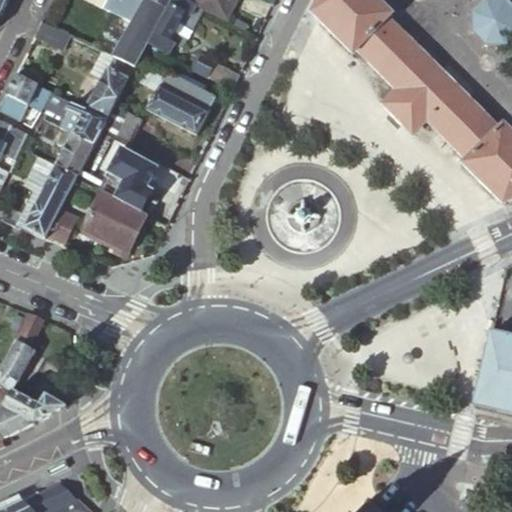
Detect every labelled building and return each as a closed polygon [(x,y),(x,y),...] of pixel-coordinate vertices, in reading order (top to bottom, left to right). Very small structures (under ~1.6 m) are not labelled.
[(69,4),(59,0),(51,0),(48,8),(64,15),(69,4)] [(144,0),(144,1),(166,11),(171,0),(144,0)] [(189,4),(182,0),(171,0),(166,11),(147,46),(168,58),(175,45),(170,43),(184,16),(190,19),(196,8),(189,4)] [(236,0),(195,0),(193,5),(227,21),(236,0)] [(318,0),(311,14),(352,56),(356,52),(395,92),(381,106),(412,136),(426,122),(467,162),(462,166),(502,207),(511,202),(511,135),(503,126),(499,130),(388,20),(392,16),(375,0),(318,0)] [(511,0),(476,0),(474,34),(511,37),(511,0)] [(135,68),(147,46),(166,11),(144,1),(118,48),(106,43),(101,53),(113,59),(135,68)] [(64,15),(48,8),(40,24),(56,31),(64,15)] [(56,31),(40,24),(33,38),(63,53),(70,38),(56,31)] [(182,49),(175,45),(168,58),(175,62),(182,49)] [(115,107),(135,68),(113,59),(86,113),(107,122),(115,107)] [(190,86),(148,64),(138,83),(156,93),(147,112),(196,138),(215,100),(203,93),(205,87),(193,80),(190,86)] [(208,80),(232,92),(240,77),(215,66),(208,80)] [(27,73),(18,69),(14,76),(24,81),(27,73)] [(33,94),(36,88),(36,87),(24,81),(14,76),(0,105),(0,114),(20,124),(27,108),(33,94)] [(49,95),(36,88),(33,94),(41,98),(37,105),(42,107),(49,95)] [(49,95),(42,107),(64,118),(67,113),(71,106),(49,95)] [(101,134),(107,122),(86,113),(71,106),(67,113),(72,116),(69,120),(77,125),(72,135),(94,147),(101,134)] [(107,122),(101,134),(128,148),(142,122),(115,107),(107,122)] [(14,163),(26,136),(0,122),(0,158),(2,155),(14,163)] [(94,147),(72,135),(63,131),(56,144),(65,149),(62,154),(56,167),(77,178),(94,147)] [(65,149),(56,144),(54,149),(62,154),(65,149)] [(120,150),(97,191),(100,193),(140,214),(151,194),(146,190),(157,170),(120,150)] [(60,212),(76,180),(77,178),(56,167),(44,162),(32,185),(43,191),(23,230),(45,240),(46,238),(60,212)] [(147,218),(140,214),(100,193),(81,232),(128,256),(147,218)] [(76,221),(60,212),(46,238),(62,247),(76,221)] [(27,315),(15,342),(29,350),(43,321),(27,315)] [(511,336),(491,331),(473,405),(511,414),(511,336)] [(15,342),(0,369),(0,386),(13,393),(35,353),(29,350),(15,342)] [(0,386),(0,406),(36,425),(69,409),(46,396),(39,407),(13,393),(0,386)] [(0,434),(4,440),(13,436),(15,435),(36,425),(0,406),(0,434)] [(69,465),(65,458),(48,468),(51,475),(69,465)] [(33,497),(23,502),(30,511),(92,511),(63,485),(58,484),(37,495),(33,497)] [(374,504),(369,499),(366,502),(364,505),(366,506),(360,511),(378,511),(372,506),(374,504)] [(30,511),(23,502),(7,509),(0,511),(30,511)]
